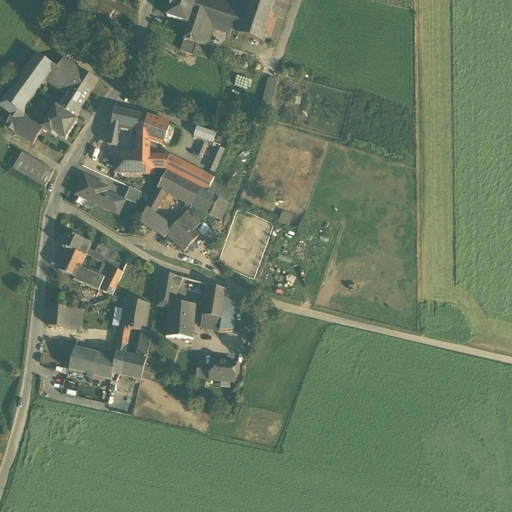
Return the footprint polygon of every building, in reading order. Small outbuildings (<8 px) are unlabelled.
[(173,0),(167,18),(189,25),(197,1),(195,0),(193,0),(173,0)] [(248,0),(234,0),(231,9),(204,0),(195,0),(197,1),(189,25),(180,51),(193,55),(198,41),(204,22),(231,31),(238,33),(248,0)] [(277,0),(248,0),(238,33),(237,34),(264,43),(277,0)] [(289,0),(277,0),(264,43),(274,46),(289,0)] [(86,23),(103,32),(114,12),(97,2),(85,22),(86,23)] [(198,41),(210,45),(214,32),(229,36),(231,31),(204,22),(198,41)] [(210,45),(198,41),(193,55),(213,61),(217,48),(210,45)] [(0,105),(0,108),(5,112),(12,117),(13,117),(17,110),(25,109),(46,80),(55,68),(36,55),(0,105)] [(57,69),(55,68),(46,80),(67,93),(84,104),(98,81),(64,59),(57,69)] [(263,103),(271,105),(277,81),(269,79),(263,103)] [(74,119),(84,104),(67,93),(57,109),(74,119)] [(53,133),(65,140),(77,122),(74,119),(57,109),(56,108),(43,129),(42,129),(43,130),(51,135),(53,133)] [(28,119),(25,109),(17,110),(13,117),(12,117),(9,121),(5,128),(13,133),(23,118),(28,119)] [(130,132),(138,133),(143,134),(147,117),(115,110),(111,125),(121,127),(130,129),(130,132)] [(9,121),(12,117),(5,112),(2,117),(9,121)] [(170,125),(147,117),(143,134),(138,133),(138,146),(137,153),(149,153),(149,146),(149,141),(163,145),(170,125)] [(43,129),(28,119),(23,118),(13,133),(33,146),(43,130),(42,129),(43,129)] [(110,132),(120,134),(121,127),(111,125),(110,132)] [(109,139),(118,141),(120,134),(110,132),(109,139)] [(107,146),(117,148),(118,143),(118,141),(109,139),(107,146)] [(210,172),(216,175),(226,150),(220,148),(210,172)] [(115,174),(142,175),(142,166),(148,166),(148,157),(149,153),(137,153),(137,155),(115,154),(115,174)] [(54,172),(23,154),(14,169),(45,188),(54,172)] [(142,166),(142,175),(154,175),(154,169),(164,169),(165,157),(148,157),(148,166),(142,166)] [(169,157),(165,157),(164,169),(197,185),(203,174),(169,157)] [(167,195),(211,217),(220,200),(208,194),(167,173),(158,190),(167,195)] [(214,180),(203,174),(197,185),(209,191),(214,180)] [(76,197),(118,216),(124,203),(106,194),(108,189),(85,178),(76,197)] [(208,193),(208,194),(220,200),(211,217),(222,223),(230,206),(227,204),(234,191),(214,180),(209,191),(208,193)] [(125,201),(137,206),(142,194),(131,189),(125,201)] [(156,216),(167,195),(158,190),(153,199),(140,223),(152,231),(161,220),(156,216)] [(178,224),(190,236),(195,231),(201,225),(188,213),(178,224)] [(283,213),(278,223),(289,227),(293,217),(283,213)] [(167,224),(161,220),(152,231),(159,236),(167,224)] [(173,229),(167,224),(159,236),(164,239),(173,229)] [(167,238),(184,254),(201,237),(195,231),(190,236),(178,224),(173,229),(164,239),(165,240),(167,238)] [(197,231),(204,237),(210,230),(203,224),(197,231)] [(309,224),(298,263),(306,266),(318,226),(309,224)] [(74,281),(75,281),(80,270),(87,255),(89,250),(91,244),(68,234),(62,247),(68,250),(58,271),(75,279),(74,281)] [(96,251),(113,260),(116,253),(99,245),(96,251)] [(87,255),(103,264),(109,267),(110,268),(110,267),(122,274),(125,268),(89,250),(87,255)] [(105,276),(109,267),(103,264),(99,273),(105,276)] [(105,279),(80,270),(75,281),(94,288),(112,297),(122,274),(110,267),(110,268),(105,279)] [(157,308),(168,310),(169,304),(173,304),(176,286),(181,287),(183,279),(163,274),(158,307),(157,308)] [(190,281),(183,279),(181,287),(188,289),(190,281)] [(208,286),(190,281),(188,289),(206,293),(208,286)] [(226,291),(208,286),(206,293),(203,317),(222,320),(226,291)] [(241,297),(226,291),(222,320),(220,332),(226,333),(236,331),(241,297)] [(69,309),(81,311),(83,298),(61,295),(59,308),(69,309)] [(145,332),(146,332),(150,306),(137,303),(125,301),(123,310),(120,328),(129,330),(133,330),(145,332)] [(195,306),(173,304),(169,304),(168,310),(168,314),(175,315),(174,321),(186,322),(186,319),(194,320),(195,306)] [(48,327),(67,330),(69,309),(59,308),(51,307),(48,327)] [(81,311),(69,309),(67,330),(79,332),(81,311)] [(112,327),(120,328),(123,310),(115,309),(112,327)] [(166,338),(193,340),(194,320),(186,319),(186,322),(174,321),(175,315),(168,314),(166,338)] [(201,329),(220,332),(222,320),(203,317),(201,329)] [(117,350),(125,352),(129,330),(120,328),(117,350)] [(145,332),(138,358),(147,361),(153,333),(146,332),(145,332)] [(111,382),(112,382),(113,375),(112,375),(115,361),(74,350),(69,371),(88,376),(88,378),(92,379),(93,376),(111,382)] [(113,375),(141,382),(142,379),(145,367),(147,361),(138,358),(116,353),(115,361),(112,375),(113,375)] [(211,380),(234,382),(235,363),(212,361),(211,371),(210,380),(211,380)] [(145,367),(142,379),(151,382),(154,370),(145,367)] [(196,384),(210,385),(211,380),(210,380),(211,371),(197,370),(196,384)]
